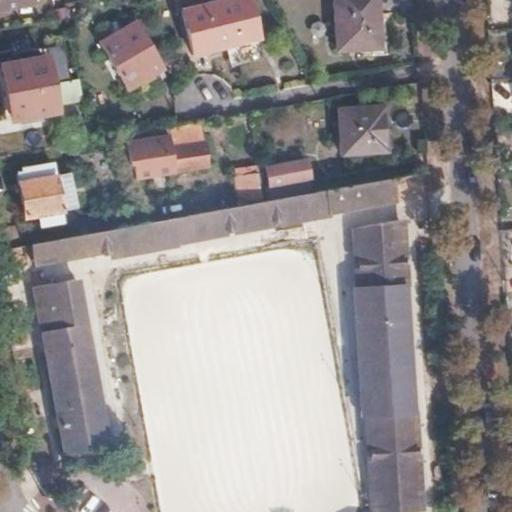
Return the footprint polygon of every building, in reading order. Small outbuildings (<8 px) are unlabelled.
[(248,0),(217,0),(182,9),(192,52),(257,36),(248,0)] [(375,0),(326,0),(330,50),(379,46),(375,0)] [(133,19),(98,40),(126,86),(161,66),(133,19)] [(0,69),(1,74),(0,73),(0,98),(1,107),(7,106),(9,117),(53,109),(44,55),(0,63),(0,69)] [(77,77),(54,82),(58,104),(81,100),(77,77)] [(380,103),(336,107),(338,150),(383,148),(380,103)] [(170,134),(125,143),(130,167),(174,159),(177,172),(210,167),(205,142),(172,148),(170,134)] [(304,158),(263,166),(266,183),(307,176),(304,158)] [(49,165),(16,171),(24,215),(38,212),(40,223),(61,219),(59,209),(61,208),(79,205),(73,172),(54,175),(51,175),(49,165)] [(262,199),(29,243),(34,265),(391,198),(388,176),(310,190),(269,198),(262,199)] [(307,176),(266,183),(269,198),(310,190),(307,176)] [(396,217),(353,226),(372,507),(414,504),(396,217)] [(75,277),(34,285),(64,451),(107,443),(75,277)]
